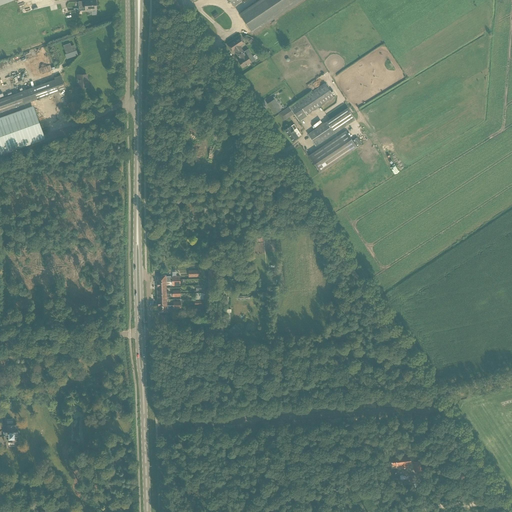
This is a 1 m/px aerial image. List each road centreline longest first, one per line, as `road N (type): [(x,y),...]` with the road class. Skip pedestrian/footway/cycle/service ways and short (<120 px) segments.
road 1 (unclassified): [(434,395),(178,0)]
road 2 (unclassified): [(434,395),(151,335)]
road 3 (primary): [(137,234),(138,5)]
road 4 (unclassified): [(509,511),(434,395)]
road 5 (primary): [(147,511),(141,382)]
